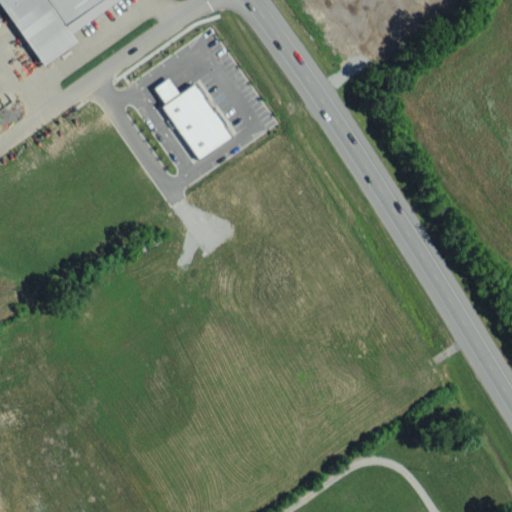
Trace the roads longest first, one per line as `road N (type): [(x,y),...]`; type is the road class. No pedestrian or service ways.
road 1 (secondary): [(511,397),(351,141),(251,0)]
road 2 (residential): [(209,0),(0,145)]
